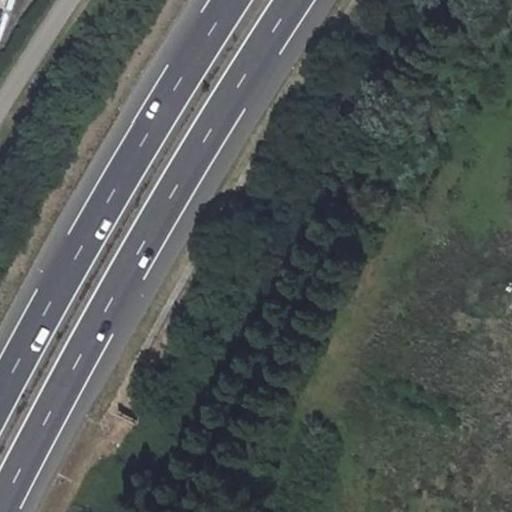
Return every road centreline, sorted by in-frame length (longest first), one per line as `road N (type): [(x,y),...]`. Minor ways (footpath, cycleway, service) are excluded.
road 1 (motorway): [(5,511),(170,204),(299,0)]
road 2 (motorway): [(233,0),(0,407)]
road 3 (unclassified): [(0,103),(70,0)]
